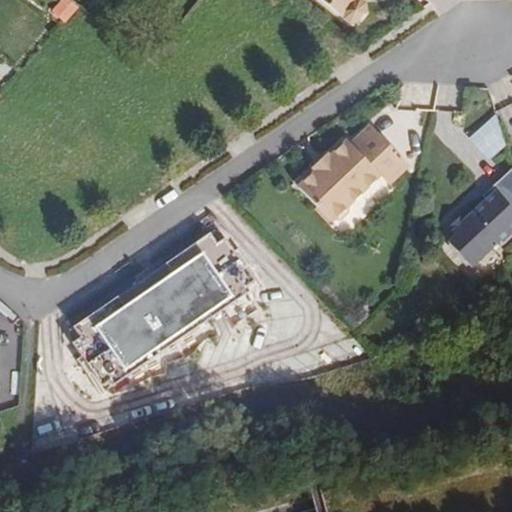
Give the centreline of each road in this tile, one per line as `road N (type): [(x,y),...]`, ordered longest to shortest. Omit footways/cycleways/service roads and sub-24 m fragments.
road 1 (residential): [(0,281),(52,294),(377,77),(481,40)]
road 2 (primary): [(511,464),(350,511)]
